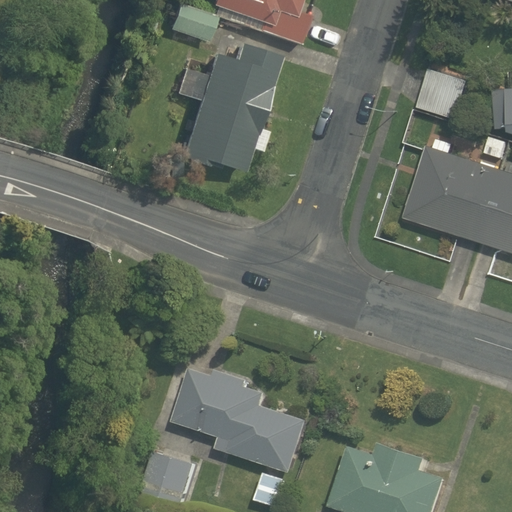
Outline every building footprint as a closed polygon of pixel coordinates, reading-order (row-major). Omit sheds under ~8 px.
[(295,12),(298,0),(211,0),(210,5),(215,7),(212,16),(176,5),(168,30),(206,42),(214,16),(297,44),(307,16),(295,12)] [(218,166),(241,173),(248,149),(258,152),(265,132),(256,129),(278,57),(237,45),(232,61),(211,54),(205,75),(183,69),(175,94),(196,101),(179,158),(217,169),(218,166)] [(419,107),(456,119),(469,79),(431,67),(419,107)] [(511,88),(495,90),(494,128),(509,128),(509,133),(511,133),(511,88)] [(484,154),(502,159),(507,140),(489,135),(484,154)] [(406,218),(511,252),(511,162),(510,162),(506,175),(496,171),(498,166),(484,162),(482,166),(449,155),(452,145),(440,141),(437,148),(430,146),(406,218)] [(263,393),(192,370),(175,422),(220,437),(217,448),(268,465),(256,499),(276,506),(306,416),(261,400),(263,393)] [(377,451),(350,443),(331,504),(357,511),(434,511),(446,476),(423,469),(428,452),(381,438),(377,451)] [(196,464),(150,449),(138,486),(185,501),(196,464)]
